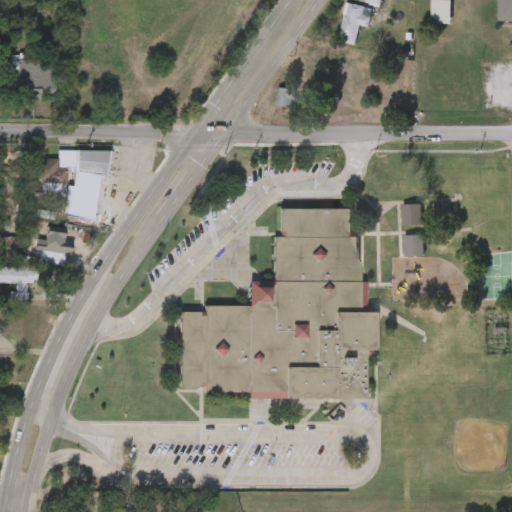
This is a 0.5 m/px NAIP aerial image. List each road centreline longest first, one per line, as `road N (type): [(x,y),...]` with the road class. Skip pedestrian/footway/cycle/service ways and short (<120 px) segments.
road 1 (secondary): [(157,189),(93,278),(51,356),(4,511)]
road 2 (secondary): [(28,511),(66,382),(150,236)]
road 3 (tertiary): [(226,136),(511,132)]
road 4 (residential): [(0,131),(199,135)]
road 5 (secondary): [(226,136),(318,0)]
road 6 (secondary): [(288,12),(199,135)]
road 7 (secondary): [(84,293),(86,305),(47,387),(44,409),(52,420)]
road 8 (secondary): [(150,236),(226,136)]
